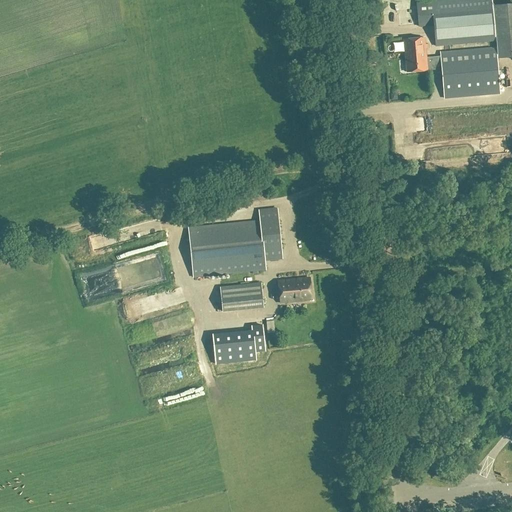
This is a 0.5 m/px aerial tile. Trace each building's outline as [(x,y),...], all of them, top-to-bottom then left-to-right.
[(417,26),(433,25),(435,45),(495,41),(491,0),(432,0),(416,1),(417,26)] [(511,3),(492,5),(497,59),(511,57),(511,3)] [(402,11),(403,22),(411,22),(410,11),(402,11)] [(425,44),(424,38),(404,39),(407,72),(441,69),(443,98),(499,93),(496,48),(440,53),(440,56),(426,57),(425,49),(429,49),(428,44),(425,44)] [(193,277),(265,270),(264,260),(282,258),(277,209),(258,210),(260,221),(188,228),(193,277)] [(113,241),(114,247),(139,242),(138,236),(113,241)] [(280,303),(311,300),(309,278),(278,281),(280,303)] [(260,283),(250,284),(253,309),(263,308),(260,283)] [(253,338),(255,353),(265,352),(262,327),(252,328),(253,338)]
